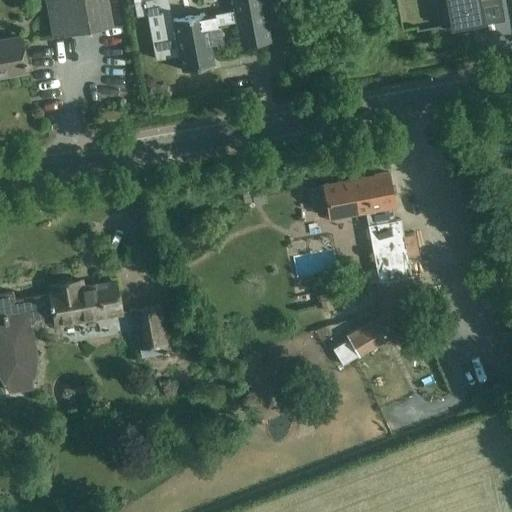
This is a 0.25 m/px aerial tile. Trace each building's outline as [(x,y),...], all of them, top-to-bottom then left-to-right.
[(107,0),(46,0),(54,37),(113,26),(107,0)] [(157,0),(133,0),(135,4),(137,17),(148,15),(146,2),(157,0)] [(179,53),(183,71),(214,65),(207,27),(237,22),(241,48),(271,42),(263,0),(232,0),(235,11),(205,17),(205,14),(173,19),(174,22),(172,23),(167,0),(158,0),(157,0),(146,2),(148,15),(157,60),(178,57),(177,53),(179,53)] [(373,0),(299,0),(294,1),(301,41),(320,37),(318,24),(357,17),(359,27),(378,23),(373,0)] [(450,0),(451,2),(439,4),(444,27),(453,25),(472,22),(471,16),(484,14),(482,1),(488,0),(450,0)] [(0,76),(27,72),(22,43),(21,38),(0,41),(0,76)] [(394,207),(387,173),(323,185),(330,219),(366,212),(379,283),(384,282),(390,315),(373,326),(382,341),(419,318),(401,220),(396,221),(393,207),(394,207)] [(13,293),(0,295),(0,375),(4,383),(3,383),(4,384),(6,383),(7,391),(32,386),(31,378),(33,377),(36,358),(31,326),(35,320),(53,317),(55,325),(122,314),(116,282),(83,288),(81,280),(50,286),(51,294),(15,300),(13,293)] [(507,303),(486,308),(489,319),(510,313),(507,303)] [(160,305),(131,310),(138,350),(140,350),(141,358),(167,353),(166,345),(167,345),(160,305)] [(342,367),(382,341),(373,326),(332,351),(342,367)] [(478,366),(467,372),(479,393),(490,386),(478,366)]
